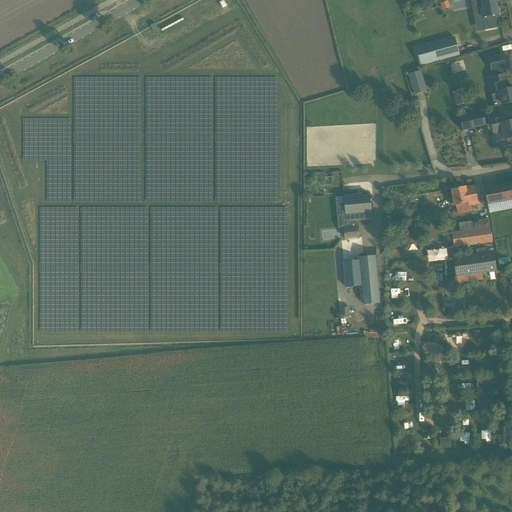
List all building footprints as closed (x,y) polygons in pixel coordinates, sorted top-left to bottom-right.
[(481,10),(483,18),(485,30),(499,27),(497,15),(499,15),(496,0),(483,0),(482,0),(484,9),(481,10)] [(415,49),(420,67),(459,55),(454,37),(415,49)] [(492,70),(505,67),(502,56),(489,59),(492,70)] [(420,71),(408,74),(414,95),(426,91),(420,71)] [(498,94),(492,95),(493,96),(494,103),(495,107),(511,102),(511,88),(506,90),(502,75),(494,77),(498,94)] [(457,104),(463,102),(458,91),(452,93),(457,104)] [(483,110),(459,115),(463,131),(486,125),(483,110)] [(511,119),(506,121),(505,115),(489,118),(493,135),(503,132),(505,140),(511,138),(511,119)] [(511,183),(485,189),(488,205),(511,200),(511,183)] [(469,205),(471,205),(478,203),(474,186),(466,188),(466,187),(452,190),(453,198),(450,200),(451,205),(455,206),(469,203),(469,205)] [(354,213),(360,213),(372,212),(370,196),(358,197),(358,195),(344,196),(347,228),(344,228),(345,239),(360,238),(359,225),(356,226),(354,213)] [(454,248),(493,242),(490,228),(452,233),(454,248)] [(434,229),(426,230),(427,240),(435,239),(434,229)] [(415,232),(404,234),(405,243),(416,242),(415,232)] [(476,250),(477,256),(453,259),(456,277),(497,271),(494,253),(486,254),(485,248),(476,250)] [(137,254),(134,254),(140,327),(147,326),(147,323),(155,322),(153,305),(144,306),(142,292),(149,291),(148,280),(145,280),(144,268),(142,268),(141,256),(137,256),(137,254)] [(380,304),(378,288),(376,256),(362,257),(366,305),(380,304)] [(362,260),(346,261),(348,288),(364,286),(362,260)] [(499,339),(491,344),(496,353),(504,348),(499,339)] [(440,438),(440,448),(451,448),(450,437),(440,438)]
